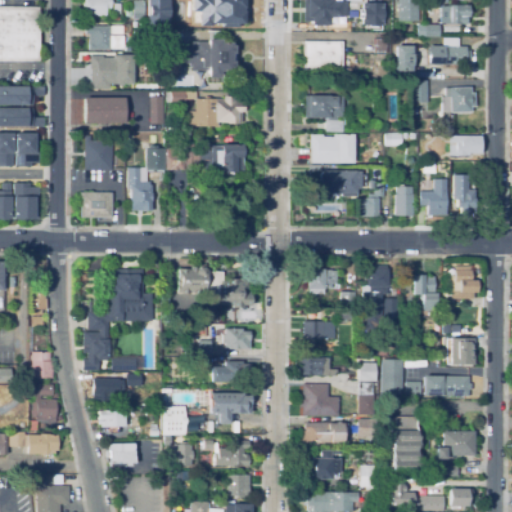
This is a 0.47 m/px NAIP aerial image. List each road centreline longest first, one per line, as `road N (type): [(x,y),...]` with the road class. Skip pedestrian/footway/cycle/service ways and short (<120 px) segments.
road 1 (residential): [(96,511),(58,319),(56,0)]
road 2 (tertiary): [(273,511),(276,0)]
road 3 (residential): [(493,511),(495,0)]
road 4 (tertiary): [(511,242),(0,240)]
